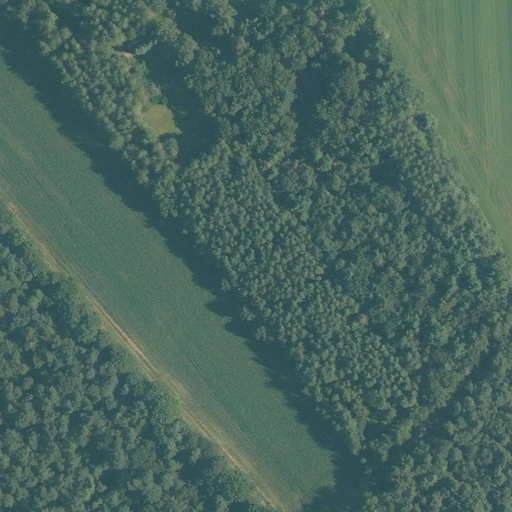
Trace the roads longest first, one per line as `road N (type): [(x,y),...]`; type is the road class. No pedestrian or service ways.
road 1 (track): [(0,202),(259,511)]
road 2 (unclassified): [(351,511),(511,331)]
